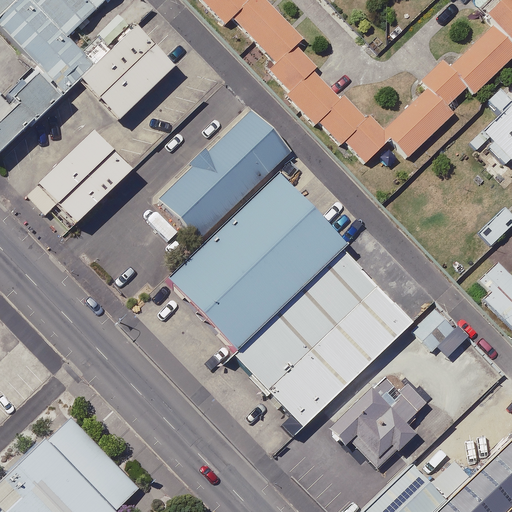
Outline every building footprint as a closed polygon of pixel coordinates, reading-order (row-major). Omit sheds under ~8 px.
[(15,0),(12,4),(54,48),(104,0),(15,0)] [(195,0),(222,28),(230,21),(274,67),(263,77),(312,128),(316,125),(339,149),(344,144),(364,165),(388,143),(405,161),(451,117),(444,110),(464,91),(471,98),(511,59),(511,55),(509,52),(511,49),(511,8),(506,3),(483,25),(490,32),(446,74),(439,66),(419,85),(426,93),(377,140),(341,102),(337,105),(309,76),(313,72),(293,51),(300,44),(258,0),(253,0),(250,4),(245,0),(195,0)] [(54,48),(12,4),(0,14),(0,49),(50,101),(79,74),(54,48)] [(213,85),(146,15),(0,152),(0,171),(58,232),(213,85)] [(0,104),(0,151),(50,104),(27,79),(0,104)] [(511,106),(469,146),(475,152),(487,141),(511,168),(511,106)] [(269,170),(231,130),(137,219),(175,258),(269,170)] [(318,268),(247,194),(137,297),(207,371),(318,268)] [(511,227),(511,217),(505,210),(479,234),(491,247),(511,227)] [(511,280),(495,264),(478,283),(489,294),(482,301),(511,330),(511,338),(509,341),(511,343),(511,280)] [(318,268),(207,371),(281,450),(392,347),(318,268)] [(453,332),(432,310),(409,332),(430,354),(453,332)] [(414,441),(371,390),(327,428),(344,448),(350,443),(376,474),(414,441)] [(103,511),(119,498),(50,424),(0,470),(0,511),(103,511)] [(511,442),(444,507),(438,511),(505,511),(511,506),(511,442)] [(438,511),(444,507),(410,471),(367,511),(438,511)]
